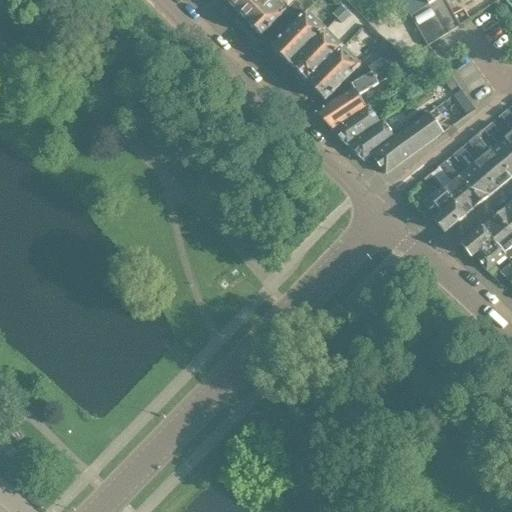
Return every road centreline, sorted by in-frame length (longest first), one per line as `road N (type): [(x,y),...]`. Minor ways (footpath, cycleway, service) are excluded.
road 1 (residential): [(98,511),(379,216)]
road 2 (residential): [(163,0),(379,216)]
road 3 (residential): [(511,327),(379,216)]
